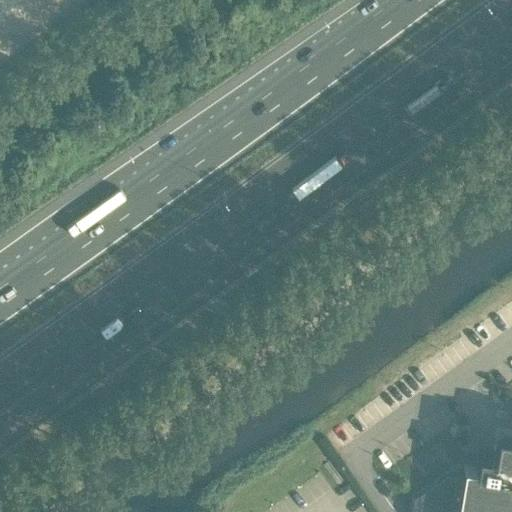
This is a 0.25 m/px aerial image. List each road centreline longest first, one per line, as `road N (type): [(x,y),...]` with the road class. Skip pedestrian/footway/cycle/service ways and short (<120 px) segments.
road 1 (motorway): [(31,364),(511,12)]
road 2 (motorway): [(403,0),(0,295)]
